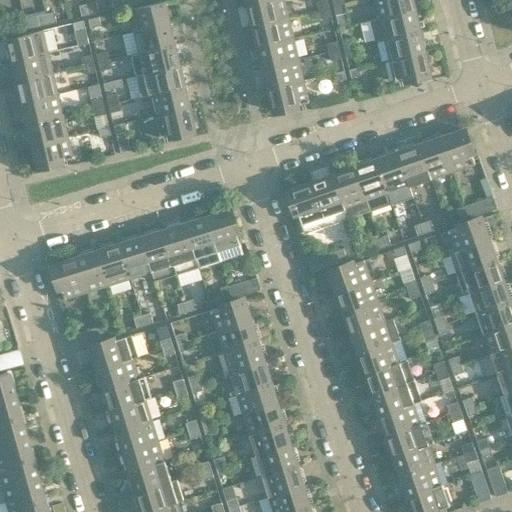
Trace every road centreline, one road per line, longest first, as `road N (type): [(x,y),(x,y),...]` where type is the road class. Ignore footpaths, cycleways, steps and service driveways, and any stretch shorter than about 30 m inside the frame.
road 1 (residential): [(361,511),(280,285),(247,165)]
road 2 (residential): [(92,511),(12,239)]
road 3 (residential): [(12,239),(247,165)]
road 4 (residential): [(247,165),(477,81)]
